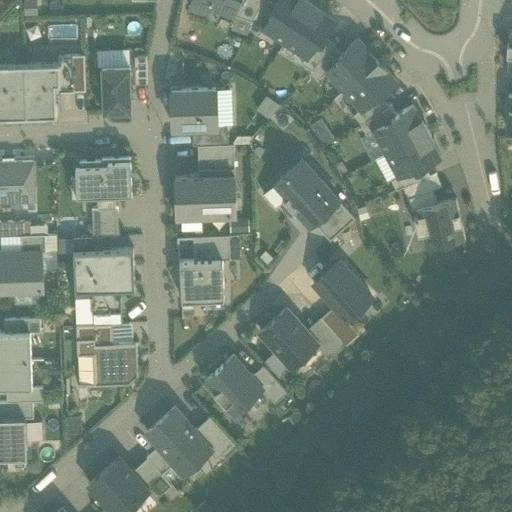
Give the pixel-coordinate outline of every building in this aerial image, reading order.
[(237,0),(202,0),(209,2),(208,6),(232,15),(237,0)] [(311,4),(305,0),(278,0),(259,29),(284,45),(311,4)] [(336,20),(311,4),(284,45),(308,61),(336,20)] [(357,40),(340,56),(342,58),(326,72),(343,92),(377,61),(357,40)] [(32,61),(55,60),(55,49),(32,50),(32,61)] [(133,82),(145,81),(144,54),(132,55),(133,82)] [(377,61),(343,92),(347,96),(361,111),(377,97),(378,99),(396,83),(377,61)] [(59,63),(24,64),(26,117),(56,116),(55,85),(60,84),(59,63)] [(24,64),(0,65),(0,118),(26,117),(24,64)] [(129,66),(101,67),(103,112),(131,111),(129,66)] [(215,89),(171,90),(173,128),(216,127),(215,97),(215,89)] [(262,94),(255,108),(270,115),(276,101),(262,94)] [(396,119),(373,132),(385,155),(428,132),(425,127),(423,127),(412,107),(395,117),(396,119)] [(428,132),(385,155),(398,178),(421,166),(422,169),(440,159),(429,139),(431,138),(428,132)] [(199,176),(234,175),(233,145),(197,145),(199,176)] [(79,166),(75,167),(77,196),(87,196),(126,195),(132,195),(129,157),(103,158),(101,160),(80,161),(79,166)] [(338,200),(302,159),(275,183),(286,197),(279,203),(290,216),(295,211),(309,226),(338,200)] [(32,161),(0,162),(0,201),(13,201),(12,190),(34,189),(32,161)] [(199,176),(174,177),(176,217),(236,215),(234,175),(199,176)] [(126,195),(87,196),(87,199),(96,199),(97,208),(115,207),(115,199),(126,198),(126,195)] [(456,201),(416,210),(418,217),(414,218),(418,237),(422,236),(425,249),(465,240),(456,201)] [(97,208),(91,208),(92,237),(120,236),(119,207),(115,207),(97,208)] [(0,235),(21,235),(30,235),(29,220),(0,221),(0,235)] [(21,251),(41,251),(57,250),(56,233),(30,235),(21,235),(21,251)] [(194,260),(222,259),(229,259),(228,236),(192,237),(194,260)] [(133,249),(73,251),(74,291),(130,289),(129,266),(134,266),(133,249)] [(21,251),(0,252),(0,291),(43,290),(41,251),(21,251)] [(194,260),(178,261),(178,285),(181,287),(180,301),(223,299),(222,259),(194,260)] [(338,260),(313,282),(314,283),(346,319),(346,320),(347,321),(368,302),(368,295),(338,262),(339,261),(338,260)] [(284,304),(257,329),(290,366),(319,343),(284,304)] [(3,318),(4,331),(30,331),(40,330),(40,317),(3,318)] [(4,331),(0,331),(0,359),(31,359),(30,331),(4,331)] [(137,343),(95,344),(94,338),(76,339),(78,385),(128,383),(138,375),(137,343)] [(215,392),(214,393),(225,406),(226,405),(233,413),(240,407),(244,410),(258,397),(256,393),(262,388),(251,375),(233,354),(204,380),(215,392)] [(31,359),(0,359),(0,387),(6,387),(32,386),(31,359)] [(251,375),(262,388),(275,402),(287,392),(263,365),(251,375)] [(42,386),(32,386),(6,387),(7,401),(43,400),(42,386)] [(211,448),(174,406),(146,431),(181,470),(192,460),(194,462),(211,448)] [(25,416),(0,416),(0,457),(27,456),(25,416)] [(147,488),(118,456),(90,481),(90,485),(114,511),(121,511),(147,490),(147,488)]
